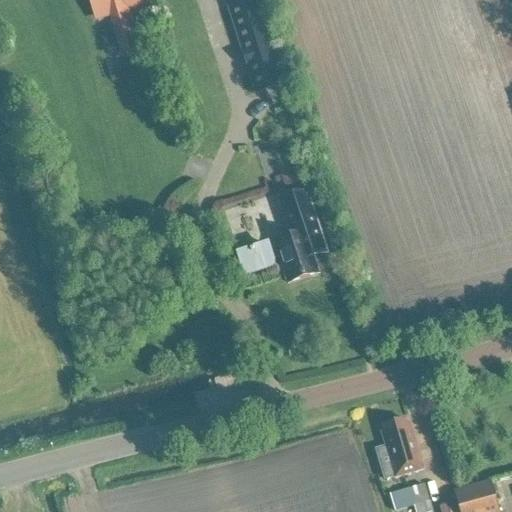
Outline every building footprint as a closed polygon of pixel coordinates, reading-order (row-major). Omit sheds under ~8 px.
[(285,85),(267,31),(257,0),(251,0),(228,8),(238,40),(256,94),(285,85)] [(113,15),(125,54),(145,48),(133,9),(113,15)] [(291,239),(275,244),(288,285),(319,275),(311,252),(325,248),(314,215),(307,192),(279,201),(287,224),(291,239)] [(424,471),(415,439),(410,425),(407,426),(406,421),(383,428),(384,433),(381,434),(386,449),(376,451),(385,481),(394,478),(395,480),(424,471)] [(459,511),(499,511),(491,482),(454,493),(459,511)] [(432,511),(424,486),(409,490),(415,511),(432,511)] [(456,511),(454,503),(439,508),(440,511),(456,511)]
